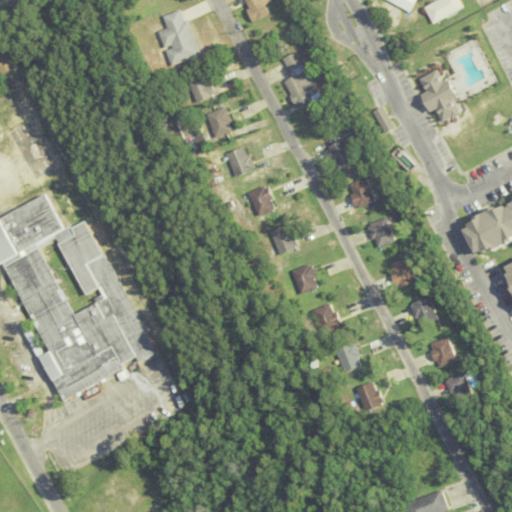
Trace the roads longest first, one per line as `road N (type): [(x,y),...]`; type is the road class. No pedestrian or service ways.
road 1 (residential): [(448,200),(447,219),(511,339),(501,27),(511,49),(462,196),(448,200)]
road 2 (residential): [(487,511),(216,0)]
road 3 (residential): [(340,0),(448,200)]
road 4 (residential): [(62,511),(0,398)]
